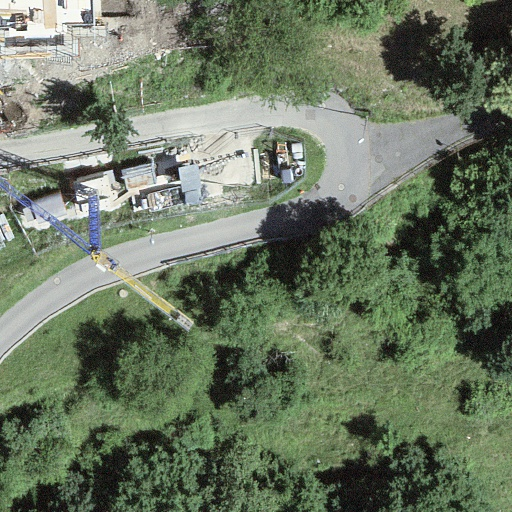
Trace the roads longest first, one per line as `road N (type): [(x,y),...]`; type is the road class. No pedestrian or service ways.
road 1 (residential): [(0,319),(77,273),(275,229),(328,208),(327,168)]
road 2 (residential): [(327,168),(307,122),(226,104),(0,147)]
road 3 (residential): [(511,100),(327,168)]
